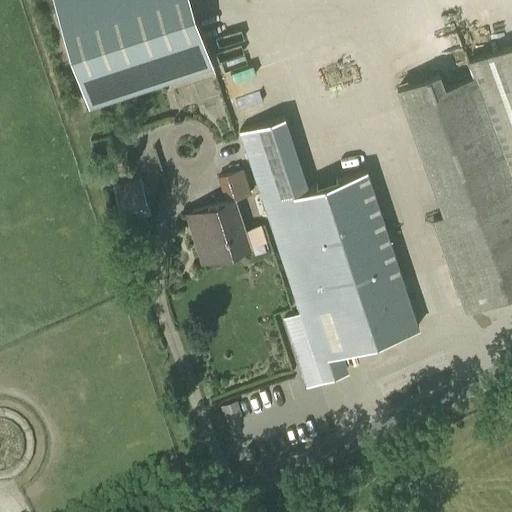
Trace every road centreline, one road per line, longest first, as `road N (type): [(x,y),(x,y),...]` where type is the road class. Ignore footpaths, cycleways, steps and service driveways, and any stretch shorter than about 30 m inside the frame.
road 1 (unknown): [(467,388),(347,5)]
road 2 (unclassified): [(204,511),(511,367)]
